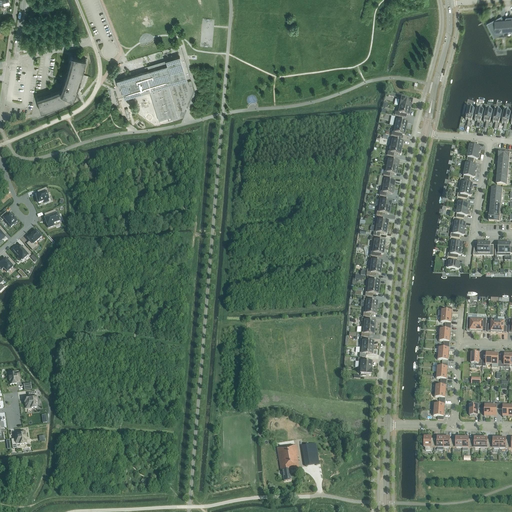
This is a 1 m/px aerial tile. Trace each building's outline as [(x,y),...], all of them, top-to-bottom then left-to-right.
[(508,31),(511,30),(511,25),(511,24),(511,17),(505,18),(506,20),(503,21),(501,16),(486,24),(493,36),(496,34),(497,36),(502,33),(502,31),(504,31),(504,32),(506,31),(508,31)] [(37,98),(41,112),(45,111),(49,110),(52,108),(54,108),(56,107),(60,105),(64,104),(67,102),(71,100),(75,98),(78,97),(79,97),(76,91),(77,88),(77,87),(79,82),(80,77),(81,74),(82,71),(83,66),(84,67),(84,66),(84,62),(85,58),(71,55),(71,56),(70,60),(69,63),(68,70),(65,77),(63,85),(61,89),(58,91),(51,93),(44,96),(42,97),(38,98),(37,98)] [(121,87),(121,89),(124,99),(149,91),(158,121),(170,117),(170,119),(168,120),(178,117),(168,85),(186,80),(179,56),(144,67),(147,66),(148,71),(116,80),(119,90),(119,88),(121,87)] [(399,100),(398,107),(410,109),(411,103),(407,102),(407,101),(403,100),(403,101),(399,100)] [(410,109),(398,107),(396,112),(395,112),(394,116),(402,117),(402,114),(408,115),(410,109)] [(465,115),(467,116),(466,120),(468,121),(467,127),(470,128),(474,111),(471,110),(472,109),(467,108),(465,115)] [(474,116),(476,117),(475,121),(477,122),(476,128),(479,128),(483,112),(480,111),(481,110),(476,109),(474,116)] [(483,117),(485,118),(484,122),(486,123),(485,129),(488,129),(492,113),(490,112),(490,111),(485,110),(483,117)] [(492,118),(494,118),(493,123),(495,124),(494,129),(497,130),(501,113),(499,113),(499,112),(494,111),(492,118)] [(503,119),(502,124),(504,124),(503,130),(506,131),(510,114),(508,114),(508,113),(503,111),(501,119),(503,119)] [(395,117),(393,126),(405,129),(407,123),(401,122),(401,119),(395,117)] [(405,129),(393,126),(391,136),(397,137),(398,134),(404,135),(405,129)] [(392,144),(391,147),(401,149),(402,143),(396,142),(397,138),(391,137),(389,143),(392,144)] [(471,143),(469,152),(479,154),(479,153),(480,153),(481,150),(480,149),(480,148),(477,147),(478,143),(471,143)] [(400,155),(401,149),(391,147),(391,150),(388,150),(387,156),(393,157),(394,154),(400,155)] [(469,152),(467,161),(474,163),(474,159),(477,160),(478,159),(479,159),(480,155),(478,155),(479,154),(469,152)] [(388,164),(387,167),(397,169),(398,163),(392,161),(393,158),(387,157),(385,163),(388,164)] [(467,161),(465,170),(475,172),(475,171),(476,172),(477,168),(476,168),(476,166),(473,166),(474,163),(467,161)] [(396,175),(397,169),(387,167),(387,170),(384,170),(383,176),(389,177),(390,174),(396,175)] [(461,179),(470,181),(470,178),(474,178),(474,177),(475,177),(476,174),(475,174),(475,172),(465,170),(463,180),(461,179)] [(384,183),(383,187),(393,189),(395,182),(389,181),(389,178),(383,177),(382,183),(384,183)] [(461,179),(459,188),(471,191),(471,190),(473,190),(473,186),(472,186),(472,185),(469,184),(470,181),(461,179)] [(392,195),(393,189),(383,187),(383,190),(380,190),(379,196),(386,197),(386,194),(392,195)] [(471,192),(471,191),(459,188),(457,198),(466,199),(467,196),(470,197),(470,195),(472,196),(472,192),(471,192)] [(39,195),(36,196),(37,199),(38,204),(44,202),(45,203),(49,202),(48,200),(49,200),(46,193),(47,193),(46,189),(38,192),(39,195)] [(381,203),(380,207),(390,208),(391,202),(385,201),(386,198),(379,197),(378,203),(381,203)] [(459,203),(458,209),(468,210),(468,209),(469,210),(470,206),(469,206),(469,204),(466,204),(466,201),(457,199),(456,203),(459,203)] [(389,215),(390,208),(380,207),(379,210),(377,210),(376,216),(382,217),(383,214),(389,215)] [(468,210),(458,209),(456,218),(463,219),(463,216),(467,217),(467,215),(468,215),(469,212),(468,212),(468,210)] [(56,210),(44,215),(46,219),(45,219),(48,228),(54,226),(54,224),(59,222),(57,215),(56,210)] [(6,213),(0,217),(0,221),(1,222),(4,220),(11,228),(14,225),(14,226),(17,224),(16,223),(17,222),(14,218),(13,219),(9,214),(8,215),(6,213)] [(376,217),(374,226),(387,228),(388,222),(382,221),(382,218),(376,217)] [(454,219),(452,228),(464,230),(465,229),(466,229),(466,226),(465,226),(465,224),(462,224),(463,220),(454,219)] [(387,228),(374,226),(373,236),(379,237),(380,234),(386,234),(387,228)] [(464,230),(452,228),(451,237),(460,239),(460,236),(463,236),(464,235),(465,235),(465,232),(464,231),(464,230)] [(30,241),(27,244),(32,250),(36,247),(33,245),(41,237),(36,231),(32,235),(28,239),(30,241)] [(372,241),(371,247),(384,248),(385,242),(379,241),(379,238),(370,237),(370,240),(372,241)] [(450,239),(449,248),(461,250),(461,249),(463,249),(463,245),(462,245),(462,244),(459,243),(459,240),(450,239)] [(473,256),(484,256),(484,244),(483,244),(483,243),(479,242),(479,244),(478,244),(478,247),(474,247),(473,256)] [(484,244),(484,256),(493,256),(493,247),(490,247),(490,244),(489,244),(489,243),(485,243),(485,244),(484,244)] [(495,256),(504,256),(504,244),(503,244),(503,243),(500,243),(500,244),(498,244),(498,247),(495,247),(495,256)] [(18,248),(14,252),(19,257),(18,258),(20,261),(22,260),(22,261),(28,256),(30,253),(24,247),(22,249),(20,247),(18,249),(18,248)] [(383,254),(384,248),(371,247),(370,256),(376,257),(377,254),(383,254)] [(461,250),(449,248),(448,257),(457,259),(457,256),(460,256),(461,255),(462,255),(462,251),(461,251),(461,250)] [(370,257),(369,267),(381,268),(382,262),(376,261),(376,258),(370,257)] [(5,259),(0,264),(0,268),(2,270),(4,268),(7,272),(13,268),(12,267),(15,265),(10,259),(7,261),(5,259)] [(446,268),(452,269),(451,270),(455,271),(455,270),(458,270),(459,269),(460,269),(460,265),(459,265),(459,264),(456,263),(456,260),(447,259),(446,268)] [(381,268),(369,267),(371,267),(370,270),(367,270),(366,276),(374,277),(374,274),(380,274),(381,268)] [(367,277),(366,287),(378,288),(379,282),(373,282),(374,278),(367,277)] [(378,288),(366,287),(365,296),(371,297),(372,294),(378,295),(378,288)] [(364,301),(364,307),(376,308),(377,302),(371,302),(371,298),(364,298),(363,301),(364,301)] [(376,308),(364,307),(363,317),(369,317),(370,314),(376,315),(376,308)] [(441,311),(440,317),(452,318),(452,314),(452,308),(446,308),(446,311),(441,311)] [(445,323),(445,327),(451,327),(451,321),(452,321),(452,318),(440,317),(440,323),(445,323)] [(362,322),(362,327),(374,329),(375,322),(369,322),(369,319),(361,318),(361,321),(362,322)] [(466,331),(476,332),(477,318),(467,318),(466,331)] [(477,318),(476,332),(486,332),(486,319),(477,318)] [(487,332),(497,333),(498,321),(491,320),(491,325),(490,325),(488,325),(487,332)] [(498,321),(497,333),(507,333),(507,327),(504,327),(504,321),(498,321)] [(374,329),(362,327),(361,337),(367,337),(368,334),(374,335),(374,329)] [(440,330),(439,336),(451,337),(451,333),(451,327),(445,327),(445,330),(440,330)] [(444,342),(443,345),(449,346),(450,340),(451,337),(439,336),(439,341),(444,342)] [(361,338),(360,348),(372,349),(373,343),(367,342),(367,339),(361,338)] [(438,349),(438,354),(449,355),(449,352),(449,346),(443,345),(443,349),(438,349)] [(372,349),(360,348),(359,357),(366,358),(366,354),(372,355),(372,349)] [(472,353),(471,364),(476,364),(476,367),(482,367),(482,361),(479,361),(479,354),(472,353)] [(449,355),(438,354),(437,360),(442,361),(442,364),(448,365),(448,359),(449,359),(449,355)] [(486,365),(492,365),(492,354),(486,354),(486,361),(483,361),(482,367),(486,367),(486,365)] [(498,354),(492,354),(492,365),(498,365),(498,367),(501,368),(501,362),(498,361),(498,354)] [(504,362),(501,362),(501,368),(504,368),(504,365),(510,366),(510,355),(504,355),(504,362)] [(359,362),(358,368),(371,369),(371,363),(365,362),(366,359),(358,358),(358,362),(359,362)] [(437,367),(436,373),(448,374),(448,370),(448,365),(442,364),(442,368),(437,367)] [(371,369),(358,368),(361,368),(360,375),(362,375),(362,376),(365,376),(365,375),(370,376),(371,369)] [(18,372),(8,373),(10,385),(16,384),(16,383),(20,382),(18,372)] [(441,379),(441,383),(447,383),(447,378),(448,374),(436,373),(436,379),(441,379)] [(435,386),(435,392),(446,393),(446,389),(447,383),(441,383),(440,386),(435,386)] [(36,392),(28,393),(29,398),(24,399),(24,403),(25,403),(26,408),(31,408),(36,408),(35,404),(37,404),(36,397),(37,397),(36,392)] [(439,398),(439,402),(445,402),(446,396),(446,393),(435,392),(434,398),(439,398)] [(434,405),(433,410),(445,411),(445,408),(445,402),(439,402),(439,405),(434,405)] [(468,406),(468,410),(470,410),(470,416),(477,416),(477,409),(480,409),(481,403),(475,403),(475,406),(470,406),(468,406)] [(484,417),(490,417),(491,406),(485,406),(485,404),(481,403),(481,409),(484,410),(484,417)] [(497,417),(497,410),(500,410),(500,404),(497,404),(497,406),(491,406),(490,417),(497,417)] [(503,410),(502,417),(509,417),(509,406),(503,406),(503,404),(500,404),(500,410),(503,410)] [(444,415),(445,411),(433,410),(433,417),(438,417),(438,420),(444,421),(444,417),(444,415)] [(15,435),(15,439),(12,440),(13,449),(17,448),(17,445),(26,444),(25,432),(18,433),(18,434),(15,435)] [(431,448),(434,448),(434,439),(431,439),(431,438),(423,438),(423,443),(424,443),(424,448),(426,448),(425,451),(431,451),(431,448)] [(444,451),(444,448),(443,448),(444,438),(438,438),(437,439),(434,439),(434,448),(437,448),(437,449),(438,449),(438,451),(444,451)] [(450,438),(444,438),(443,448),(444,448),(452,448),(453,448),(453,439),(450,439),(450,438)] [(456,439),(453,439),(453,448),(462,448),(462,438),(456,438),(456,439)] [(468,438),(462,438),(462,448),(471,449),(472,440),(468,440),(468,438)] [(475,440),(472,440),(471,449),(481,449),(481,439),(475,438),(475,440)] [(487,439),(481,439),(481,449),(488,449),(490,449),(490,440),(487,440),(487,439)] [(493,440),(490,440),(490,449),(499,449),(499,439),(493,439),(493,440)] [(506,439),(499,439),(499,449),(509,449),(509,440),(506,440),(506,439)] [(316,444),(313,445),(315,458),(305,460),(306,466),(319,464),(316,444)] [(313,445),(303,446),(305,460),(315,458),(313,445)] [(283,447),(277,448),(278,453),(281,471),(282,470),(283,475),(284,482),(291,481),(290,477),(291,477),(290,473),(289,469),(298,467),(296,456),(298,456),(296,446),(290,447),(290,446),(283,447)]
